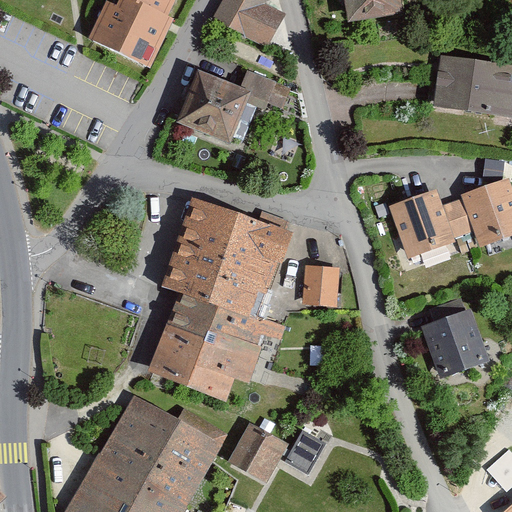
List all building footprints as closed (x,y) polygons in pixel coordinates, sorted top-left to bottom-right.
[(110,0),(92,39),(150,67),(175,17),(169,14),(175,0),(110,0)] [(339,0),(344,32),(397,25),(393,0),(339,0)] [(511,73),(438,64),(431,120),(511,130),(511,73)] [(172,135),(225,155),(245,102),(192,83),(172,135)] [(511,203),(505,182),(457,198),(459,203),(470,234),(476,255),(511,242),(511,203)] [(436,195),(387,212),(404,262),(453,245),(452,240),(441,210),(436,195)] [(287,236),(186,200),(152,296),(173,303),(147,374),(221,400),(229,380),(246,386),(259,352),(247,348),(287,236)] [(459,203),(441,210),(452,240),(470,234),(459,203)] [(340,270),(304,268),(301,304),(337,307),(340,270)] [(487,360),(469,312),(425,328),(442,376),(487,360)] [(63,511),(185,511),(221,456),(132,401),(63,511)] [(304,429),(288,463),(312,474),(328,440),(304,429)] [(245,431),(224,472),(264,493),(286,452),(245,431)] [(511,452),(509,450),(487,469),(507,493),(511,488),(511,452)]
